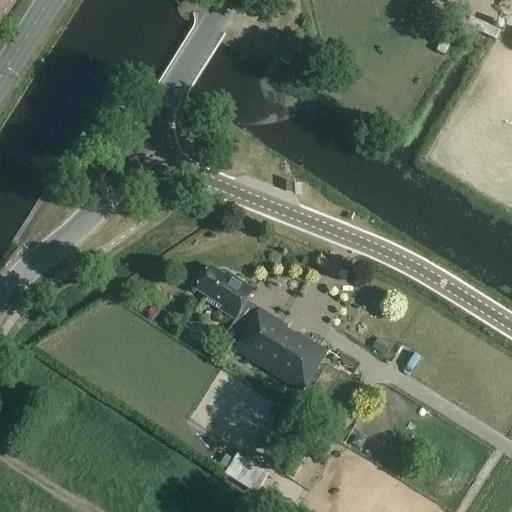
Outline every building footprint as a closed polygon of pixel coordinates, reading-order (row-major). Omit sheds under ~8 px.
[(496,39),(500,32),(471,18),(467,27),(496,39)] [(288,66),(299,49),(290,43),(278,61),(288,66)] [(234,283),(210,268),(195,292),(207,300),(205,303),(215,309),(217,306),(222,309),(220,312),(234,321),(229,329),(242,337),(234,350),(303,394),(328,354),(259,311),(259,309),(246,301),(253,291),(236,280),(234,283)] [(159,322),(147,338),(166,352),(178,336),(159,322)] [(354,439),(350,444),(360,450),(365,442),(357,438),(354,439)] [(257,495),(269,476),(238,456),(225,475),(257,495)] [(227,471),(234,462),(227,458),(221,467),(227,471)]
